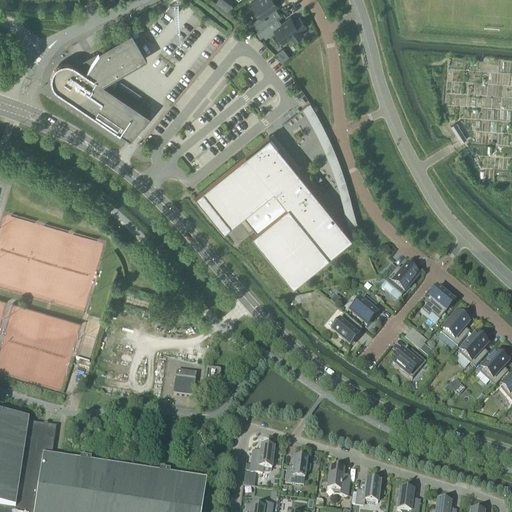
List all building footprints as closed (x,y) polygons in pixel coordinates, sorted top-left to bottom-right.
[(226,0),(217,0),(216,3),(228,12),(233,5),(226,0)] [(252,0),(249,2),(260,17),(251,23),(257,32),(264,27),(269,23),(273,20),(268,13),(275,9),(279,6),(274,0),(252,0)] [(166,10),(173,16),(177,12),(169,6),(166,10)] [(293,22),(290,18),(274,30),(284,42),(291,36),(294,40),(302,34),(299,30),(306,25),(299,17),(293,22)] [(261,40),(269,34),(264,27),(256,33),(261,40)] [(57,91),(58,92),(119,133),(119,132),(130,140),(149,116),(102,84),(146,59),(131,32),(103,48),(74,65),(73,64),(72,64),(70,63),(69,63),(67,62),(65,62),(64,63),(62,63),(61,63),(59,64),(58,64),(57,65),(55,66),(54,67),(53,69),(52,70),(52,71),(51,73),(51,74),(50,76),(50,77),(50,79),(50,81),(51,82),(51,84),(52,85),(53,86),(53,88),(54,89),(56,90),(57,91)] [(276,53),(282,61),(289,55),(283,48),(276,53)] [(327,131),(311,103),(310,103),(304,108),(314,128),(321,141),(329,159),(335,176),(340,192),(346,212),(351,238),(359,231),(360,230),(357,221),(353,207),(349,190),(340,164),(333,147),(330,138),(327,131)] [(456,124),(451,127),(459,140),(464,137),(456,124)] [(351,238),(292,166),(293,165),(293,164),(293,163),(292,162),(291,162),(290,162),(289,162),(269,136),(245,155),(241,150),(233,157),(237,162),(199,193),(194,196),(223,232),(242,216),(255,232),(251,235),(292,286),(351,238)] [(392,275),(396,270),(391,266),(387,271),(392,275)] [(401,297),(417,278),(406,268),(402,272),(397,268),(396,270),(392,275),(385,283),(401,297)] [(431,315),(439,321),(452,304),(436,291),(429,300),(430,301),(421,312),(428,318),(431,315)] [(336,308),(341,302),(335,297),(330,303),(336,308)] [(366,327),(375,317),(376,316),(372,312),(376,307),(366,299),(362,304),(357,300),(347,311),(366,327)] [(340,325),(347,318),(344,315),(337,323),(340,325)] [(456,315),(440,335),(457,348),(469,333),(464,329),(467,325),(456,315)] [(362,330),(347,318),(340,325),(337,323),(330,332),(349,348),(356,339),(355,338),(362,330)] [(458,354),(474,369),(488,355),(483,350),(486,346),(475,336),(458,354)] [(417,344),(414,348),(419,352),(426,342),(421,338),(417,344)] [(432,353),(423,346),(419,352),(427,358),(432,353)] [(402,353),(401,354),(392,365),(411,380),(425,364),(410,351),(406,356),(402,353)] [(478,373),(494,388),(508,373),(503,369),(506,365),(495,355),(478,373)] [(206,371),(205,382),(205,383),(217,385),(218,384),(219,372),(218,372),(207,370),(206,371)] [(173,396),(192,398),(195,375),(176,373),(173,396)] [(511,378),(500,390),(511,403),(511,378)] [(449,396),(460,384),(456,380),(452,385),(451,384),(443,392),(449,396)] [(464,391),(459,386),(453,393),(458,398),(464,391)] [(0,511),(201,511),(206,482),(206,481),(169,476),(170,471),(159,470),(159,474),(90,463),(91,459),(80,458),(79,462),(63,459),(59,459),(51,457),(56,428),(44,426),(28,423),(28,422),(0,417),(0,511)] [(245,465),(245,472),(250,473),(249,473),(262,475),(262,474),(268,474),(271,472),(274,449),(271,449),(270,447),(265,447),(263,448),(261,448),(260,454),(259,458),(252,457),(250,466),(245,465)] [(286,472),(285,484),(291,485),(303,486),(304,480),(305,472),(309,472),(310,466),(306,466),(307,461),(294,459),(293,470),(292,473),(286,472)] [(349,479),(342,479),(343,471),(329,470),(327,490),(329,491),(333,496),(347,498),(349,479)] [(352,494),(351,505),(356,506),(363,507),(363,503),(365,503),(366,504),(367,505),(368,505),(369,505),(370,506),(371,506),(372,506),(373,505),(374,505),(375,505),(376,504),(377,504),(378,498),(380,497),(380,493),(379,491),(380,484),(378,483),(378,481),(371,481),(371,483),(369,482),(369,485),(365,484),(364,494),(357,493),(357,494),(352,494)] [(417,511),(419,502),(412,501),(413,492),(399,491),(397,511),(398,511),(417,511)] [(454,511),(449,511),(450,504),(436,502),(435,511),(454,511)]
